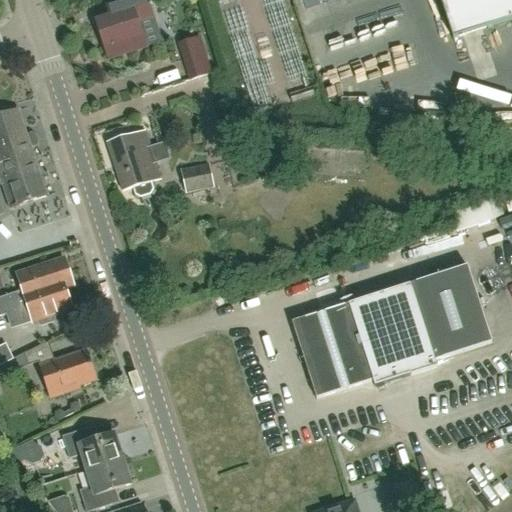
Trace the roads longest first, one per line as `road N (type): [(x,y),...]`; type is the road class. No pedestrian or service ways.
road 1 (tertiary): [(190,511),(70,123)]
road 2 (residential): [(198,85),(70,123)]
